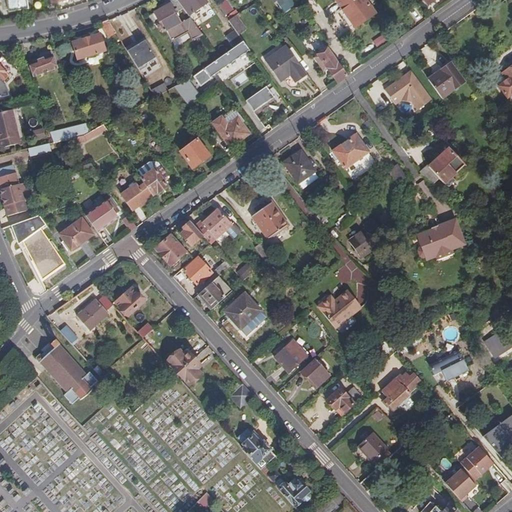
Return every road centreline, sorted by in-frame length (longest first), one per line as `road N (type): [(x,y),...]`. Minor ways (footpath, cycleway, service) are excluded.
road 1 (tertiary): [(473,0),(129,243)]
road 2 (residential): [(371,511),(129,243)]
road 3 (residential): [(125,0),(0,34)]
road 4 (tertiary): [(129,243),(32,316)]
